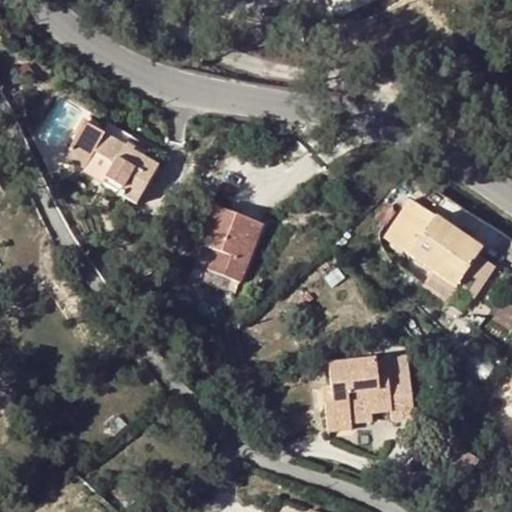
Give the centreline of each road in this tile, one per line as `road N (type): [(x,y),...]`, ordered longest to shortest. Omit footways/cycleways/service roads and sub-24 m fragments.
road 1 (residential): [(0,110),(59,225),(123,320),(231,448),(398,511)]
road 2 (tertiary): [(59,0),(130,63),(184,83),(423,133),(511,180)]
road 3 (unknown): [(378,120),(375,95),(352,51),(281,0)]
